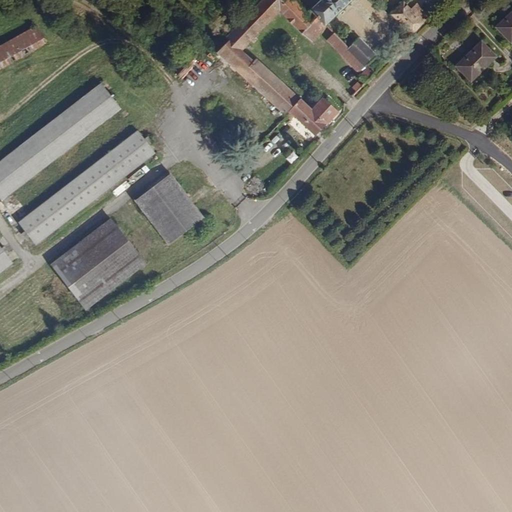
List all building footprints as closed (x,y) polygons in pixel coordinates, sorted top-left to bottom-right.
[(267,0),(231,33),(234,35),(222,49),(301,119),(303,116),(320,132),(343,108),(326,93),(317,103),(278,69),(261,53),(257,57),(248,48),(245,47),(284,10),(317,45),(326,34),(293,0),(267,0)] [(327,3),(316,16),(330,30),(359,0),(335,0),(330,6),(327,3)] [(438,0),(428,12),(432,16),(446,0),(438,0)] [(432,16),(428,12),(421,4),(415,11),(408,4),(396,16),(414,35),(432,16)] [(510,14),(497,27),(510,41),(511,38),(511,7),(508,12),(510,14)] [(46,20),(0,46),(0,73),(58,40),(46,20)] [(377,73),(371,68),(355,53),(338,38),(330,46),(364,76),(360,80),(366,84),(377,73)] [(468,56),(457,68),(469,81),(495,55),(479,40),(465,54),(468,56)] [(355,53),(371,68),(381,57),(365,42),(355,53)] [(108,78),(0,160),(0,184),(11,198),(129,102),(108,78)] [(143,124),(24,218),(42,245),(164,147),(143,124)] [(460,171),(454,177),(499,222),(511,209),(511,206),(468,163),(466,166),(462,162),(456,168),(460,171)] [(177,167),(144,194),(179,237),(211,212),(177,167)] [(157,262),(117,213),(59,257),(95,305),(157,262)] [(0,271),(11,263),(5,255),(9,253),(4,247),(1,249),(0,247),(0,271)]
